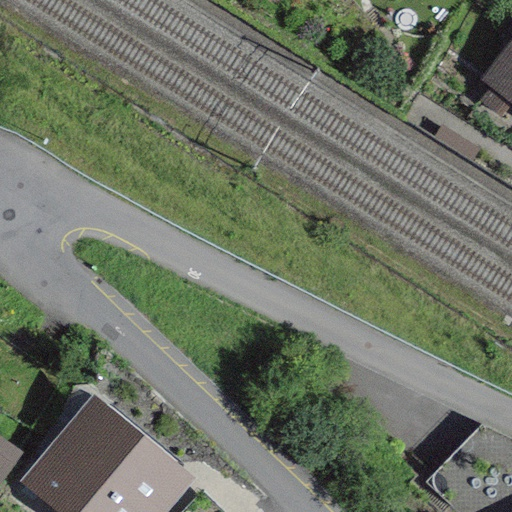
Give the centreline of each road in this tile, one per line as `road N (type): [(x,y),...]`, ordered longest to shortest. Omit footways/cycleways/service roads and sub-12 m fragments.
road 1 (residential): [(511,416),(62,191),(10,199)]
road 2 (residential): [(305,511),(27,235),(10,199)]
